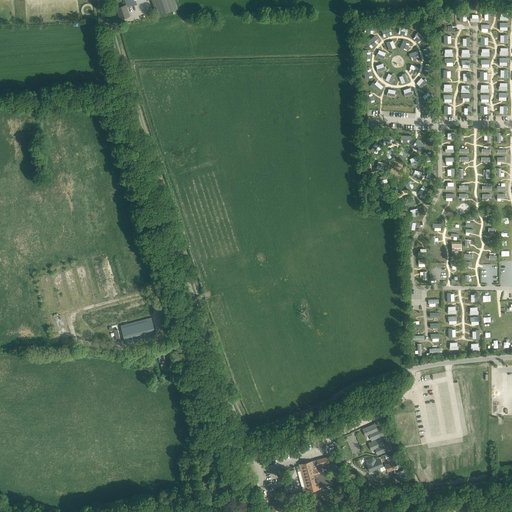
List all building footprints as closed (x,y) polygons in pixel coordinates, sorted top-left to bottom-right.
[(173,0),(151,0),(157,16),(177,9),(173,0)] [(122,19),(129,16),(125,5),(117,8),(119,13),(120,13),(122,19)] [(456,77),(456,68),(445,67),(445,76),(456,77)] [(496,111),(506,111),(506,102),(496,103),(496,111)] [(456,190),(456,180),(456,175),(446,175),(446,185),(452,185),(452,190),(456,190)] [(483,191),(492,191),(492,182),(487,182),(487,188),(483,188),(483,191)] [(456,201),(456,193),(447,194),(447,202),(456,201)] [(488,199),(492,199),(492,193),(483,193),(483,199),(482,199),(482,204),(488,204),(488,199)] [(447,213),(452,213),(452,209),(455,209),(455,204),(446,204),(447,213)] [(483,217),(484,235),(498,234),(497,221),(491,221),(491,216),(483,217)] [(463,241),(463,232),(451,232),(450,236),(456,236),(456,241),(463,241)] [(444,238),(435,238),(435,252),(444,251),(444,238)] [(459,268),(459,272),(464,272),(463,263),(450,263),(451,269),(459,268)] [(417,269),(417,275),(420,275),(420,273),(425,273),(425,276),(429,276),(429,266),(426,265),(426,269),(417,269)] [(469,301),(474,301),(474,295),(479,295),(479,292),(467,292),(467,296),(470,296),(469,301)] [(452,295),(445,295),(446,312),(450,311),(450,307),(457,307),(456,298),(452,298),(452,295)] [(145,296),(140,297),(81,313),(86,332),(120,323),(126,345),(156,337),(151,317),(127,324),(127,321),(150,315),(145,296)] [(487,314),(487,324),(497,324),(497,314),(487,314)] [(112,341),(120,339),(117,325),(108,327),(112,341)] [(447,333),(447,341),(457,341),(457,334),(447,333)] [(488,347),(506,346),(506,338),(494,338),(494,336),(488,336),(488,347)] [(468,342),(468,350),(479,350),(479,342),(468,342)] [(168,350),(163,351),(157,352),(162,370),(172,367),(168,350)] [(376,424),(362,430),(365,437),(369,436),(368,435),(379,431),(379,429),(376,424)] [(379,431),(368,435),(369,436),(372,442),(382,437),(385,436),(381,428),(379,429),(379,431)] [(386,445),(382,437),(368,444),(371,452),(375,451),(375,449),(386,445)] [(388,444),(375,449),(377,456),(391,450),(388,444)] [(305,463),(299,464),(302,476),(300,477),(301,479),(303,479),(306,490),(307,492),(312,491),(320,488),(320,487),(321,487),(326,486),(330,485),(328,476),(327,472),(323,473),(321,468),(328,466),(330,465),(328,456),(325,457),(317,459),(312,461),(306,462),(305,462),(305,463)] [(367,463),(366,463),(370,472),(383,466),(380,458),(376,460),(375,459),(373,457),(367,460),(366,462),(367,463)] [(389,457),(386,459),(388,463),(385,465),(388,472),(395,470),(393,466),(396,464),(395,461),(391,462),(389,457)] [(405,469),(397,473),(400,480),(409,477),(405,469)] [(299,482),(284,486),(286,492),(301,488),(299,482)]
